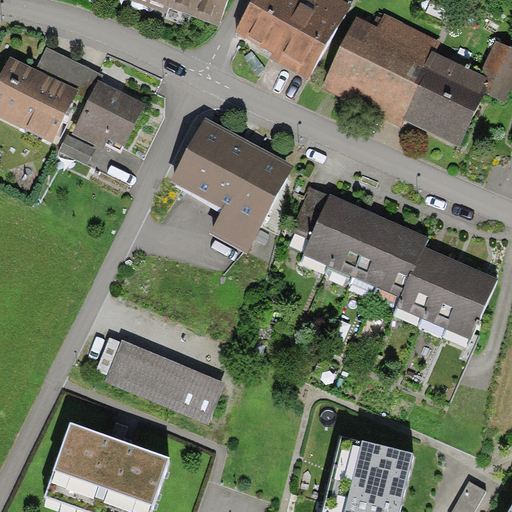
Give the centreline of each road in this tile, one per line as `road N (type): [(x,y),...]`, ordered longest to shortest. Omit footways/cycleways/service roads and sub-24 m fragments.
road 1 (residential): [(0,492),(200,78)]
road 2 (residential): [(511,215),(200,78)]
road 3 (residential): [(200,78),(104,34),(0,7)]
